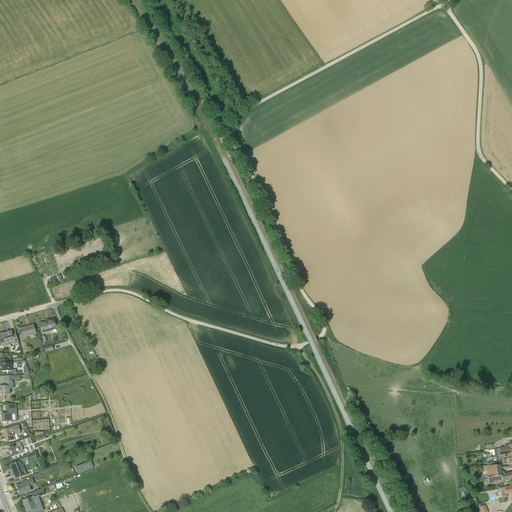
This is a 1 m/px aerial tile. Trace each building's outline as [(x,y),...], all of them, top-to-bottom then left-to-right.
[(42,333),(56,329),(54,319),(40,323),(42,333)] [(24,337),(36,334),(34,325),(21,329),(22,331),(18,332),(20,340),(25,338),(24,337)] [(19,346),(18,341),(15,333),(12,334),(11,331),(0,334),(0,339),(2,345),(2,347),(3,347),(6,346),(6,345),(14,343),(15,347),(19,346)] [(13,370),(11,370),(11,363),(10,363),(10,359),(0,359),(0,363),(2,363),(2,371),(8,371),(8,374),(16,374),(16,370),(13,370)] [(14,388),(13,381),(16,380),(16,376),(4,376),(5,381),(5,386),(1,387),(1,395),(10,395),(10,388),(14,388)] [(17,422),(17,411),(16,404),(8,405),(9,414),(1,414),(2,422),(10,422),(17,422)] [(17,434),(15,434),(20,433),(18,426),(3,430),(4,434),(3,434),(4,434),(7,442),(17,439),(18,438),(18,437),(17,435),(17,434)] [(505,448),(499,449),(500,455),(504,455),(505,457),(507,457),(507,458),(503,459),(504,465),(508,464),(508,466),(511,465),(511,441),(509,442),(510,445),(505,446),(505,448)] [(12,457),(24,453),(21,444),(8,449),(12,457)] [(16,479),(20,477),(27,475),(22,461),(12,464),(16,474),(14,475),(16,479)] [(91,461),(76,467),(79,474),(94,468),(91,461)] [(503,481),(511,479),(511,473),(505,475),(504,472),(501,472),(500,465),(490,466),(486,466),(488,475),(487,475),(488,478),(488,479),(489,484),(503,482),(503,481)] [(30,486),(34,485),(32,479),(16,485),(20,494),(31,490),(30,486)] [(511,486),(501,488),(502,498),(506,498),(506,493),(511,492),(511,486)] [(34,499),(45,494),(43,489),(32,493),(34,499)] [(26,511),(27,511),(36,509),(32,497),(23,501),(26,511)]
